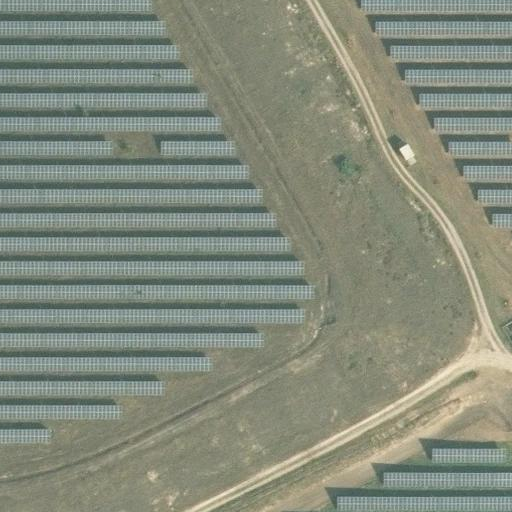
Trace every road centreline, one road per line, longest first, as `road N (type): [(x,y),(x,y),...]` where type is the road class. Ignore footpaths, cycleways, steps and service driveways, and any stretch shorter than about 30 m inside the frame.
road 1 (track): [(472,369),(493,339),(485,303),(304,0)]
road 2 (track): [(511,375),(472,369),(204,511)]
